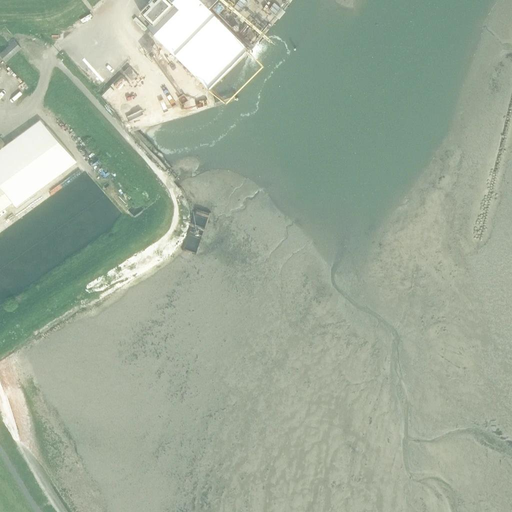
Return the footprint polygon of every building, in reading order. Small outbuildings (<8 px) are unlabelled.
[(151,0),(140,12),(152,24),(148,28),(175,55),(176,54),(209,87),(249,47),(213,11),(199,0),(151,0)] [(199,0),(213,11),(209,8),(216,0),(199,0)] [(274,17),(279,12),(273,7),(268,12),(274,17)] [(144,36),(138,43),(145,48),(151,41),(144,36)] [(15,40),(0,53),(7,61),(22,48),(15,40)] [(132,80),(138,75),(129,66),(123,72),(132,80)] [(0,210),(13,201),(16,206),(77,161),(40,120),(5,145),(0,149),(0,151),(3,156),(0,158),(0,210)]
